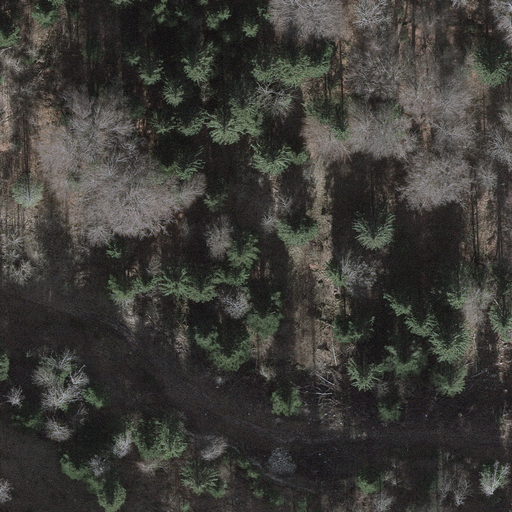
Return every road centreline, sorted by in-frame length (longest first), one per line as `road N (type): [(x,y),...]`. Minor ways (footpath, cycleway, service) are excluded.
road 1 (track): [(0,276),(170,364),(336,435),(511,453)]
road 2 (track): [(0,433),(100,511)]
